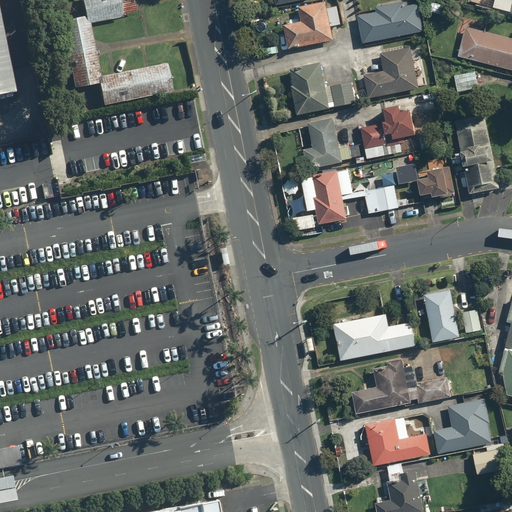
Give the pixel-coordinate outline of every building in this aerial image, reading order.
[(134,0),(82,0),(87,17),(61,22),(74,87),(100,81),(104,104),(173,90),(167,63),(100,77),(90,23),(122,16),(122,14),(137,11),(134,0)] [(511,0),(495,0),(493,9),(511,13),(511,0)] [(285,26),(290,49),(333,40),(330,26),(341,24),(337,7),(328,9),(326,1),(300,6),(304,22),(285,26)] [(359,16),(364,43),(424,31),(418,4),(404,7),(403,2),(376,8),(377,12),(359,16)] [(428,2),(426,11),(441,14),(443,5),(428,2)] [(0,95),(14,93),(0,23),(0,95)] [(511,39),(466,27),(459,57),(511,70),(511,39)] [(386,70),(365,75),(370,99),(420,88),(412,48),(383,53),(386,70)] [(299,115),(357,102),(352,80),(333,84),(334,87),(326,88),(321,64),(290,70),(299,115)] [(459,91),(479,87),(475,69),(455,73),(459,91)] [(381,124),(361,128),(368,159),(403,152),(400,139),(417,135),(412,111),(402,113),(401,106),(386,109),(388,120),(381,121),(381,124)] [(485,115),(455,121),(471,194),(501,188),(485,115)] [(339,148),(333,118),(308,123),(313,147),(302,150),(306,169),(352,159),(349,146),(339,148)] [(449,194),(445,168),(427,171),(429,177),(420,179),(423,195),(434,193),(435,196),(449,194)] [(353,194),(348,170),(303,179),(311,215),(294,218),(297,231),(348,220),(344,200),(366,196),(370,213),(400,207),(393,174),(383,176),(385,187),(353,194)] [(452,289),(425,294),(434,341),(461,336),(452,289)] [(478,309),(462,312),(466,332),(482,330),(478,309)] [(334,323),(341,359),(416,345),(411,322),(388,326),(386,313),(334,323)] [(477,352),(451,358),(459,391),(485,385),(477,352)] [(511,395),(511,352),(510,352),(501,393),(511,395)] [(449,376),(407,385),(401,359),(387,362),(388,366),(374,369),(378,387),(352,392),(357,413),(410,401),(453,392),(449,376)] [(430,410),(435,430),(440,453),(492,442),(488,421),(491,421),(486,398),(430,410)] [(404,417),(366,424),(374,465),(430,454),(426,432),(408,436),(404,417)] [(0,461),(22,457),(18,442),(0,446),(0,461)] [(507,446),(474,453),(479,474),(511,468),(507,446)] [(376,501),(377,511),(422,511),(424,511),(416,470),(404,472),(402,463),(380,467),(386,499),(376,501)] [(0,476),(0,500),(14,498),(10,474),(0,476)] [(221,511),(219,498),(146,511),(221,511)]
